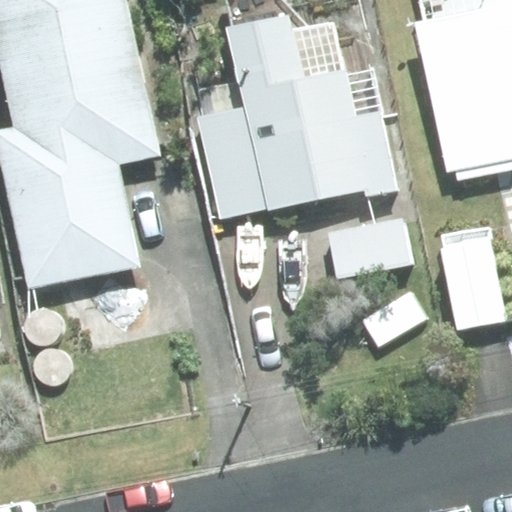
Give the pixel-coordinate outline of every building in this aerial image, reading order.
[(0,0),(0,13),(23,135),(5,138),(34,292),(145,271),(126,167),(168,159),(137,0),(0,0)] [(511,10),(425,28),(453,174),(461,173),(463,184),(495,179),(493,166),(511,161),(511,10)] [(240,35),(252,108),(234,111),(230,87),(202,92),(224,219),(370,193),(371,198),(398,194),(385,118),(361,122),(354,75),(308,83),(299,26),(240,35)] [(407,225),(335,238),(343,283),(415,269),(407,225)] [(450,252),(466,334),(511,324),(511,320),(496,243),(450,252)]
